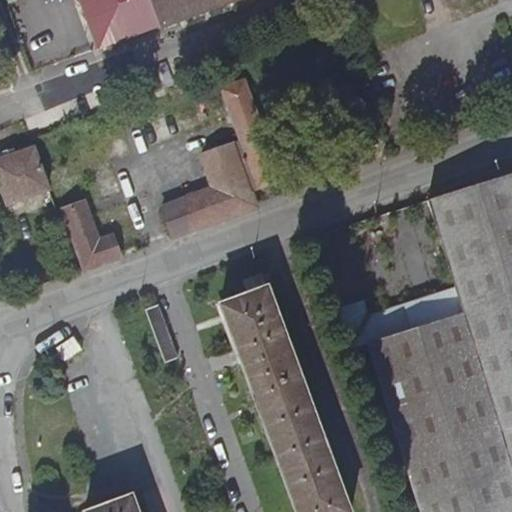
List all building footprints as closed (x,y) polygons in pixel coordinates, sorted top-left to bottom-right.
[(244,0),(80,0),(98,50),(244,0)] [(171,236),(190,229),(258,203),(254,192),(283,181),(246,83),(218,93),(237,142),(195,158),(205,185),(177,195),(158,202),(171,236)] [(50,195),(42,171),(33,145),(0,155),(0,181),(9,208),(50,195)] [(511,511),(511,168),(416,199),(453,316),(358,346),(410,511),(511,511)] [(92,196),(55,209),(74,267),(111,254),(120,251),(116,237),(107,240),(92,196)] [(337,511),(342,510),(261,283),(215,301),(293,511),(337,511)] [(76,335),(59,346),(68,359),(84,348),(76,335)] [(79,511),(136,511),(128,491),(79,511)]
